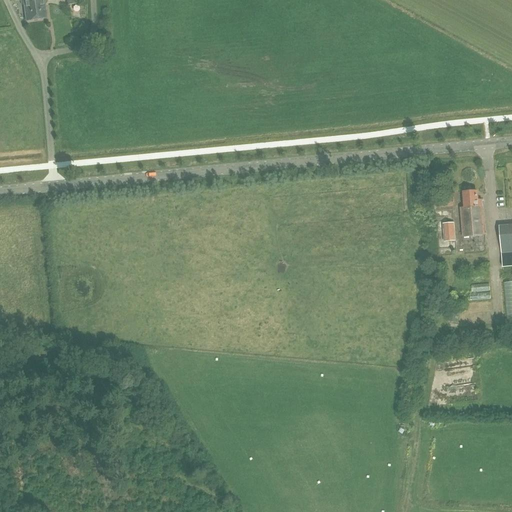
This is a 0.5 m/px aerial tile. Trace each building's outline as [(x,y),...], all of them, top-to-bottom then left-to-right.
[(21,0),(22,4),(23,4),(25,21),(46,18),(44,1),(46,1),(45,0),(21,0)] [(465,208),(461,209),(463,237),(485,235),(482,199),(477,200),(477,192),(464,193),(465,208)] [(432,208),(454,206),(453,196),(431,198),(432,208)] [(454,223),(442,224),(444,241),(456,241),(454,223)] [(511,225),(499,226),(503,267),(511,266),(511,225)] [(452,312),(452,325),(464,325),(464,312),(452,312)] [(439,403),(448,403),(449,393),(440,393),(439,403)]
